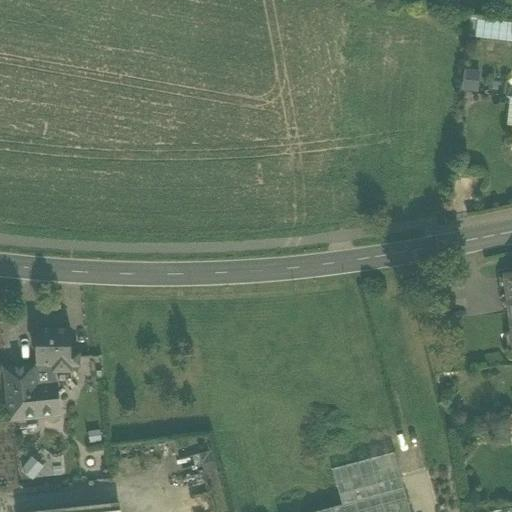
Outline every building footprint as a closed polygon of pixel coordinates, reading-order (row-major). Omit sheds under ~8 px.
[(463,69),(460,90),(476,92),(479,72),(463,69)] [(38,351),(38,367),(71,367),(79,368),(79,357),(71,357),(71,332),(38,332),(38,335),(37,335),(33,338),(33,348),(37,351),(38,351)] [(72,373),(71,367),(38,367),(38,368),(34,368),(37,401),(27,402),(29,420),(60,416),(57,387),(56,387),(55,373),(72,373)] [(9,404),(27,402),(37,401),(34,368),(6,371),(9,404)] [(27,402),(9,404),(11,422),(29,420),(27,402)] [(342,507),(343,506),(404,490),(395,455),(333,472),(342,507)] [(410,511),(404,490),(343,506),(344,511),(358,511),(404,500),(407,511),(410,511)] [(407,511),(404,500),(358,511),(407,511)]
